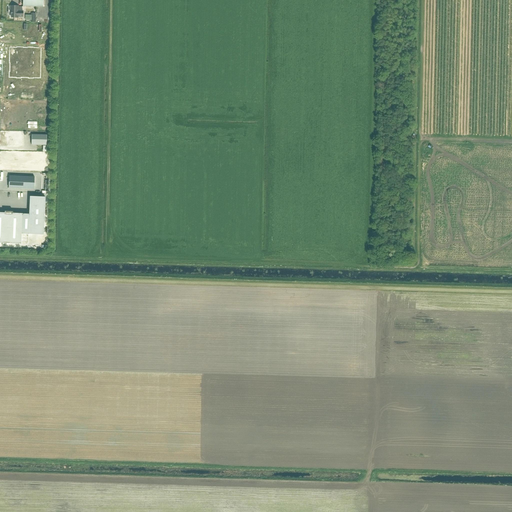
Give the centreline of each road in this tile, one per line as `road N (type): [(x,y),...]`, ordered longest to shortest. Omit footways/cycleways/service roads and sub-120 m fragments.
road 1 (track): [(0,473),(355,485),(373,460)]
road 2 (track): [(423,0),(418,269)]
